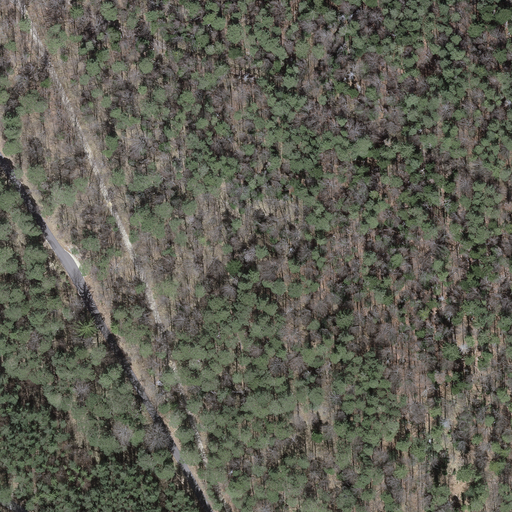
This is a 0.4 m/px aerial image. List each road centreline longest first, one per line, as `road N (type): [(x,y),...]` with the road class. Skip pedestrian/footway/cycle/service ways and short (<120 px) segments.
road 1 (track): [(230,511),(21,0)]
road 2 (track): [(70,0),(511,186)]
road 3 (track): [(211,511),(0,159)]
